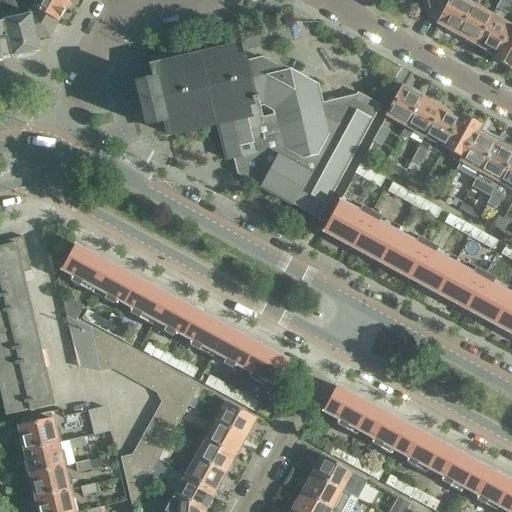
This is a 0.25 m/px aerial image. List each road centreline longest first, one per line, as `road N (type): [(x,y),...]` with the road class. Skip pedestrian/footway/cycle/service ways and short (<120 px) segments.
road 1 (unclassified): [(355,305),(52,144)]
road 2 (unclassified): [(41,183),(336,341)]
road 3 (residential): [(334,0),(397,46),(511,108)]
road 4 (unclassified): [(336,341),(511,436)]
road 5 (residential): [(244,511),(336,341)]
road 6 (unclassified): [(511,391),(355,305)]
road 7 (residential): [(52,144),(119,16)]
road 8 (unknown): [(55,329),(179,373)]
